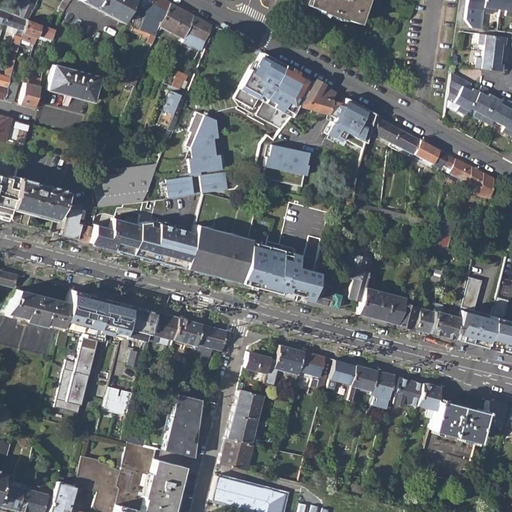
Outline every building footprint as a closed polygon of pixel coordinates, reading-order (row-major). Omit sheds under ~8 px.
[(24,17),(27,18),(35,0),(20,0),(17,6),(13,4),(9,12),(24,17)] [(80,0),(121,22),(132,0),(80,0)] [(145,5),(145,7),(160,16),(167,3),(162,0),(140,0),(140,3),(145,5)] [(339,15),(353,20),(360,0),(300,0),(300,2),(314,7),(314,8),(339,17),(339,15)] [(498,0),(464,0),(462,19),(469,27),(478,28),(481,11),(490,12),(491,7),(498,8),(498,0)] [(503,14),(511,15),(511,0),(498,0),(498,8),(504,9),(503,14)] [(169,32),(181,38),(190,15),(177,8),(167,3),(160,16),(159,19),(157,23),(170,30),(169,32)] [(143,11),(159,19),(160,16),(145,7),(143,11)] [(0,98),(3,99),(9,77),(15,52),(19,38),(20,33),(24,17),(9,12),(8,12),(7,11),(4,21),(3,24),(10,27),(8,33),(5,32),(1,48),(9,51),(3,76),(0,74),(0,98)] [(179,42),(199,50),(210,26),(200,20),(190,15),(181,38),(179,42)] [(24,17),(20,33),(34,37),(34,35),(38,22),(27,18),(24,17)] [(38,22),(34,35),(49,39),(51,27),(38,22)] [(146,40),(151,42),(155,33),(150,31),(146,40)] [(20,33),(19,38),(33,42),(33,40),(34,37),(20,33)] [(481,51),(505,54),(506,49),(506,47),(499,46),(499,43),(502,44),(503,37),(477,34),(476,44),(482,44),(481,51)] [(34,37),(33,40),(47,44),(49,39),(34,35),(34,37)] [(473,67),(499,70),(500,63),(496,63),(497,60),(505,61),(505,54),(481,51),(480,57),(474,57),(473,67)] [(15,52),(9,77),(12,78),(14,79),(20,53),(15,52)] [(296,106),(325,113),(334,118),(332,122),(331,121),(324,133),(339,141),(341,137),(363,149),(373,114),(345,98),(342,104),(330,100),(334,93),(309,79),(305,86),(302,84),(304,81),(295,76),(296,72),(260,53),(254,63),(248,69),(232,98),(251,108),(257,98),(260,93),(275,101),(272,107),(280,111),(282,108),(292,113),(296,106)] [(66,94),(91,101),(97,76),(51,64),(45,88),(66,94)] [(126,80),(134,83),(138,71),(131,68),(126,80)] [(28,105),(31,106),(39,78),(31,76),(31,73),(25,71),(17,103),(28,105)] [(177,89),(181,80),(166,73),(162,83),(177,89)] [(450,102),(457,105),(455,110),(463,115),(467,108),(476,91),(470,88),(468,91),(466,90),(469,83),(449,73),(445,97),(451,100),(450,102)] [(12,81),(12,78),(9,77),(3,99),(7,100),(12,101),(17,82),(12,81)] [(476,91),(467,108),(477,112),(474,117),(480,120),(492,97),(487,94),(485,97),(482,96),(486,89),(485,88),(480,85),(476,91)] [(156,121),(170,130),(184,97),(169,91),(156,121)] [(260,93),(257,98),(272,107),(275,101),(260,93)] [(488,119),(497,123),(509,101),(503,98),(499,105),(497,104),(499,100),(492,97),(480,120),(486,123),(488,119)] [(501,130),(510,135),(511,132),(511,111),(511,102),(509,101),(497,123),(503,126),(501,130)] [(290,117),(292,113),(282,108),(280,111),(290,117)] [(206,146),(205,139),(211,138),(210,127),(213,119),(195,112),(186,131),(189,132),(183,146),(188,148),(189,157),(186,158),(188,172),(219,168),(217,151),(210,152),(209,145),(206,146)] [(0,140),(2,141),(4,134),(2,134),(4,124),(10,126),(12,118),(7,117),(0,115),(0,140)] [(370,131),(391,143),(398,129),(387,123),(377,118),(370,131)] [(398,129),(391,143),(412,153),(419,140),(408,134),(398,129)] [(212,145),(211,138),(205,139),(206,146),(209,145),(210,152),(217,151),(216,144),(212,145)] [(412,153),(433,164),(439,150),(431,146),(419,140),(412,153)] [(410,157),(412,153),(391,143),(390,146),(410,157)] [(270,145),(268,157),(305,166),(306,161),(296,159),(298,151),(270,145)] [(433,164),(439,167),(441,164),(446,153),(444,152),(439,150),(433,164)] [(296,159),(306,161),(307,153),(298,151),(296,159)] [(446,171),(466,181),(470,166),(458,159),(446,153),(441,164),(448,168),(446,171)] [(263,179),(300,187),(303,175),(305,175),(307,166),(305,166),(268,157),(266,157),(264,166),(265,167),(263,179)] [(17,164),(4,160),(2,168),(16,171),(17,164)] [(94,188),(96,206),(140,201),(156,163),(118,168),(118,173),(95,176),(96,183),(93,183),(94,188)] [(471,193),(487,197),(492,177),(480,170),(470,166),(466,181),(473,184),(471,193)] [(0,167),(0,217),(3,219),(7,204),(14,176),(16,171),(2,168),(0,167)] [(201,193),(202,193),(207,192),(226,190),(224,172),(199,175),(201,193)] [(14,176),(7,204),(53,216),(64,189),(14,176)] [(167,197),(192,194),(190,177),(165,180),(167,197)] [(202,193),(191,233),(187,249),(182,267),(188,268),(204,272),(236,281),(247,240),(256,205),(207,192),(202,193)] [(376,213),(378,214),(379,208),(361,203),(363,194),(352,192),(352,198),(351,204),(351,206),(376,213)] [(69,237),(87,241),(90,230),(83,228),(84,225),(75,223),(79,208),(66,210),(59,234),(69,237)] [(402,220),(407,222),(408,216),(379,208),(378,214),(381,215),(402,220)] [(100,211),(97,222),(106,224),(109,214),(100,211)] [(434,229),(440,230),(443,216),(442,215),(443,213),(438,212),(435,225),(434,229)] [(430,228),(434,229),(435,225),(430,223),(430,221),(408,216),(407,222),(409,222),(430,228)] [(120,250),(148,257),(148,254),(152,255),(156,257),(159,260),(182,267),(187,249),(191,233),(155,223),(154,227),(146,225),(145,222),(137,222),(136,225),(109,217),(106,228),(92,224),(90,230),(87,241),(110,247),(112,245),(115,246),(120,247),(120,250)] [(429,236),(438,238),(441,231),(440,230),(434,229),(430,228),(429,236)] [(384,320),(395,323),(402,296),(388,292),(368,287),(379,244),(377,243),(379,239),(381,238),(383,230),(382,230),(377,229),(369,259),(359,299),(355,312),(366,315),(384,320)] [(462,237),(476,241),(478,233),(464,230),(462,237)] [(439,252),(447,254),(452,234),(445,232),(439,252)] [(317,257),(321,237),(310,235),(306,255),(317,257)] [(276,247),(247,240),(236,281),(252,285),(265,288),(276,247)] [(296,252),(276,247),(265,288),(273,291),(287,294),(294,265),(293,265),(296,252)] [(347,296),(359,299),(369,259),(348,253),(342,275),(351,277),(347,296)] [(511,256),(508,256),(483,348),(511,355),(511,256)] [(398,284),(401,285),(408,261),(405,260),(403,265),(401,264),(396,281),(398,282),(398,284)] [(315,271),(294,265),(287,294),(307,300),(313,278),(315,271)] [(433,281),(439,283),(443,271),(437,269),(436,269),(433,281)] [(0,270),(0,283),(11,286),(14,274),(0,270)] [(463,288),(451,338),(482,346),(488,322),(490,314),(472,309),(480,281),(466,277),(463,288)] [(320,303),(335,307),(338,294),(337,293),(338,287),(334,286),(333,292),(326,291),(329,282),(313,278),(307,300),(320,303)] [(0,311),(0,341),(50,355),(57,329),(65,300),(14,287),(0,311)] [(436,334),(451,338),(463,288),(458,287),(457,292),(455,292),(449,313),(433,309),(432,310),(426,331),(436,334)] [(68,288),(65,300),(57,329),(80,335),(73,361),(64,359),(52,405),(76,412),(95,339),(102,341),(105,332),(119,336),(120,333),(128,304),(68,288)] [(401,325),(413,328),(419,307),(405,303),(406,298),(402,296),(395,323),(401,325)] [(128,304),(120,333),(145,340),(145,339),(145,338),(152,311),(128,304)] [(426,331),(432,310),(419,307),(413,328),(417,329),(426,331)] [(155,342),(156,340),(157,335),(170,338),(176,317),(152,311),(145,338),(145,339),(155,342)] [(170,338),(193,345),(194,342),(198,323),(176,317),(170,338)] [(191,354),(208,358),(211,347),(220,349),(225,330),(202,324),(197,344),(194,342),(193,345),(191,354)] [(169,344),(170,338),(157,335),(156,340),(169,344)] [(271,366),(295,373),(296,370),(301,350),(277,344),(271,366)] [(141,353),(129,350),(125,363),(138,366),(141,353)] [(241,366),(263,372),(267,356),(245,350),(241,366)] [(314,387),(322,389),(330,358),(301,350),(296,370),(317,375),(314,387)] [(339,381),(347,384),(353,364),(333,359),(327,380),(332,382),(333,380),(339,381)] [(342,406),(351,408),(356,392),(352,391),(353,385),(368,390),(367,392),(371,393),(374,394),(380,371),(353,364),(347,384),(342,406)] [(367,407),(369,408),(372,400),(384,404),(392,374),(380,371),(374,394),(371,393),(367,407)] [(384,404),(391,402),(397,376),(392,374),(384,404)] [(421,382),(397,376),(391,402),(400,404),(401,401),(414,405),(415,403),(421,382)] [(260,394),(264,395),(268,381),(261,380),(257,393),(260,394)] [(196,398),(199,385),(185,381),(182,394),(196,398)] [(415,403),(421,405),(432,408),(435,399),(437,386),(421,382),(415,403)] [(100,409),(126,415),(131,392),(120,389),(118,400),(115,400),(118,389),(106,386),(106,389),(104,395),(100,409)] [(229,413),(254,419),(260,394),(257,393),(235,388),(229,413)] [(159,449),(190,457),(187,439),(197,398),(196,398),(182,394),(174,392),(159,449)] [(426,428),(475,442),(481,420),(483,411),(435,399),(432,408),(430,417),(426,428)] [(483,411),(481,420),(503,426),(509,406),(486,399),(483,411)] [(35,417),(38,405),(26,402),(24,410),(21,409),(19,413),(35,417)] [(419,414),(430,417),(432,408),(421,405),(419,414)] [(511,406),(509,406),(503,426),(511,428),(511,406)] [(223,437),(247,443),(254,419),(229,413),(223,437)] [(475,442),(426,428),(414,469),(463,483),(475,442)] [(126,441),(144,445),(146,438),(122,432),(120,439),(126,441)] [(243,469),(247,454),(248,450),(250,443),(247,443),(223,437),(217,462),(243,469)] [(0,479),(9,443),(0,440),(0,479)] [(170,511),(182,464),(153,457),(156,448),(144,445),(126,441),(119,467),(109,465),(109,463),(98,460),(98,457),(80,453),(74,483),(94,491),(90,506),(95,511),(170,511)] [(268,475),(274,477),(279,456),(274,454),(268,475)] [(283,511),(288,494),(214,475),(207,501),(252,511),(283,511)] [(0,505),(16,509),(21,487),(22,482),(9,478),(8,485),(0,483),(0,505)] [(65,511),(67,506),(73,484),(55,480),(50,498),(46,511),(65,511)] [(16,509),(27,511),(46,511),(50,498),(44,497),(44,493),(36,491),(29,489),(21,487),(16,509)] [(511,504),(511,495),(501,493),(499,500),(511,504)]
